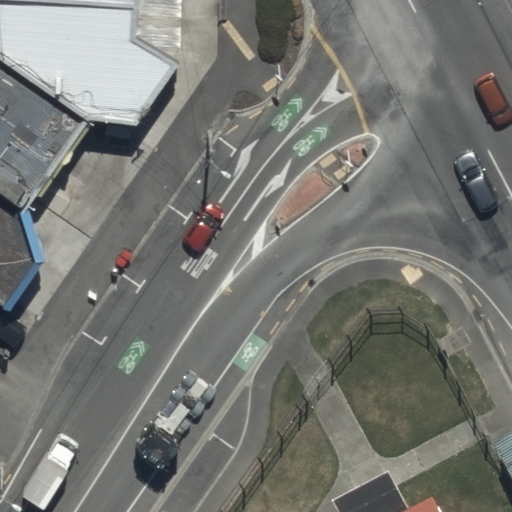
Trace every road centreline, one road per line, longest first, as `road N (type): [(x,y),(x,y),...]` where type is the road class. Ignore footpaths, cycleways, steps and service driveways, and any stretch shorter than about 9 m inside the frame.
road 1 (tertiary): [(72,511),(278,224),(345,157),(451,75)]
road 2 (tertiary): [(511,193),(451,75)]
